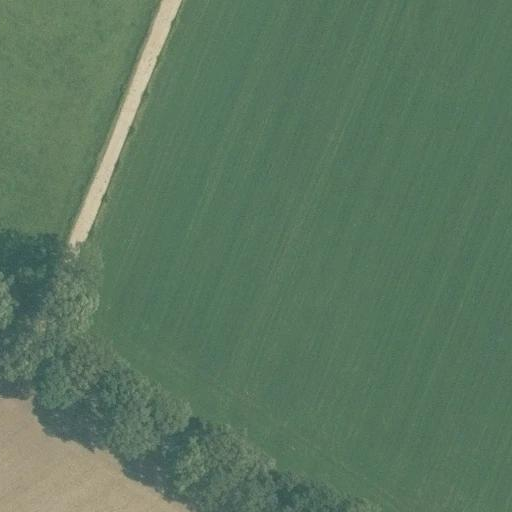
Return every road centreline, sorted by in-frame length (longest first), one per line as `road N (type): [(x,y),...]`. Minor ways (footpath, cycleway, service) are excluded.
road 1 (unclassified): [(33,356),(176,0)]
road 2 (unclassified): [(267,511),(33,356)]
